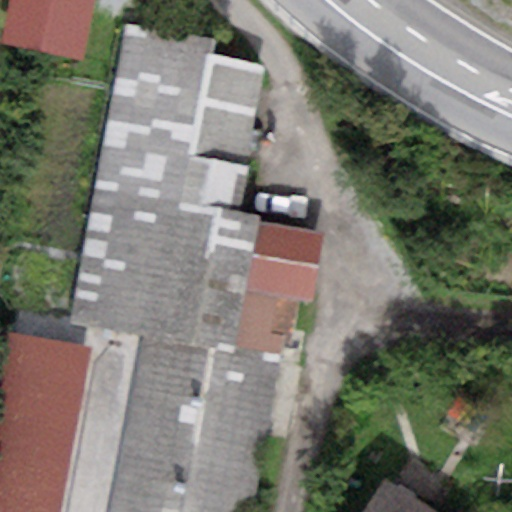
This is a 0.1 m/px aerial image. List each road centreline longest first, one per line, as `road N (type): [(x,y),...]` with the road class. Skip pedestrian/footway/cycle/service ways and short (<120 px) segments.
road 1 (secondary): [(348,0),(472,85),(511,103)]
road 2 (unknown): [(339,309),(511,326)]
